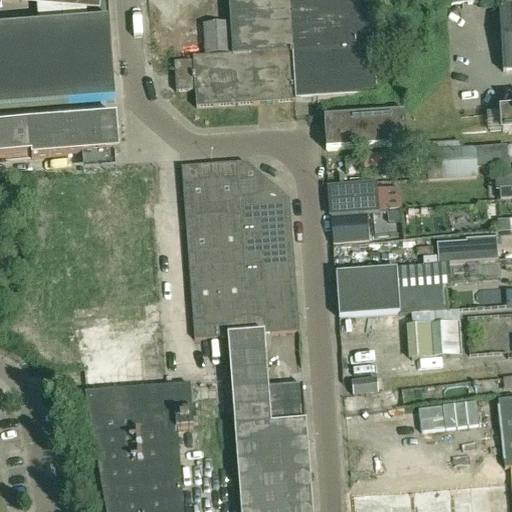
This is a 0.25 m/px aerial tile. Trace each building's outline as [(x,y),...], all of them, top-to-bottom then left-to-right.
[(176,94),(194,93),(195,93),(196,110),(376,99),(373,48),(372,49),(368,0),(228,0),(230,25),(207,27),(209,59),(193,60),(193,64),(174,65),(176,94)] [(502,73),(511,72),(511,8),(498,10),(502,73)] [(109,22),(0,29),(0,111),(115,103),(109,22)] [(511,113),(501,114),(502,134),(511,133),(511,113)] [(407,148),(405,115),(324,120),(326,153),(407,148)] [(32,161),(119,154),(116,118),(29,124),(0,127),(0,159),(31,156),(32,161)] [(506,165),(504,148),(426,153),(428,183),(478,179),(478,167),(506,165)] [(263,335),(263,336),(299,333),(289,202),(246,165),(182,170),(195,341),(228,338),(263,335)] [(365,185),(328,188),(328,196),(329,210),(330,218),(353,216),(355,216),(367,215),(377,215),(375,185),(365,185)] [(511,192),(504,193),(500,193),(500,203),(505,203),(511,202),(511,192)] [(388,215),(388,225),(401,224),(400,213),(388,215)] [(437,267),(448,266),(497,263),(496,240),(465,242),(465,244),(436,246),(437,267)] [(397,293),(425,291),(449,288),(448,266),(437,267),(396,270),(396,272),(397,293)] [(335,276),(339,321),(399,317),(397,293),(396,272),(335,276)] [(455,311),(455,293),(412,295),(413,313),(455,311)] [(412,362),(461,359),(460,324),(410,327),(412,362)] [(311,511),(303,386),(301,386),(267,389),(263,336),(263,335),(228,338),(240,511),(311,511)] [(378,395),(376,380),(351,383),(352,398),(378,395)] [(183,511),(177,430),(193,429),(189,386),(85,394),(105,511),(183,511)] [(463,405),(468,446),(488,443),(483,403),(463,405)] [(468,446),(463,405),(444,408),(448,448),(468,446)] [(424,410),(429,451),(448,448),(444,408),(424,410)] [(429,451),(424,410),(405,413),(409,453),(429,451)] [(405,413),(385,415),(390,456),(409,453),(405,413)] [(385,415),(366,418),(371,458),(390,456),(385,415)] [(351,461),(371,458),(366,418),(346,420),(351,461)] [(511,511),(511,506),(511,484),(451,489),(452,511),(511,511)] [(452,511),(451,489),(411,491),(412,511),(452,511)] [(412,511),(411,491),(351,495),(352,511),(412,511)]
